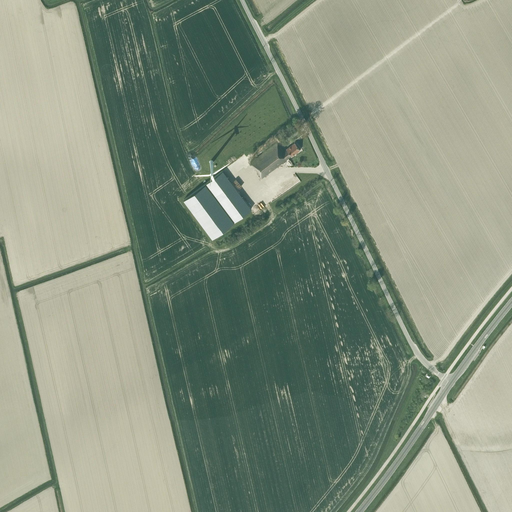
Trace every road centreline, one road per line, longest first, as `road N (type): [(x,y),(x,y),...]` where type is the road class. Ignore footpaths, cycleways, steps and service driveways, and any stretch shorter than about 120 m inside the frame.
road 1 (unclassified): [(450,383),(413,351),(241,0)]
road 2 (primary): [(359,511),(450,383)]
